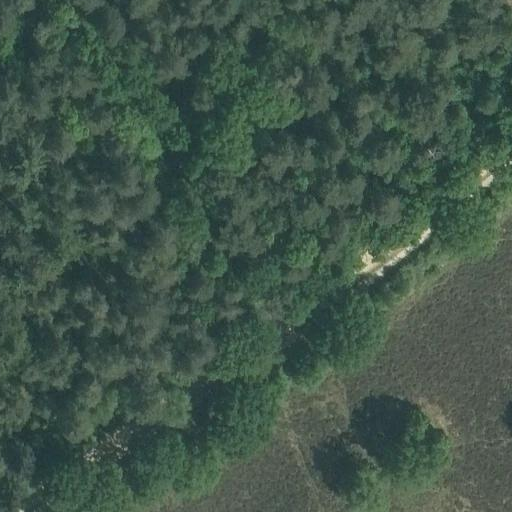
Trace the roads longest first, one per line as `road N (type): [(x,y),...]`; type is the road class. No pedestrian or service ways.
road 1 (track): [(29,511),(353,275),(511,147)]
road 2 (track): [(288,334),(164,130)]
road 3 (track): [(164,130),(79,0)]
road 4 (track): [(164,130),(247,0)]
